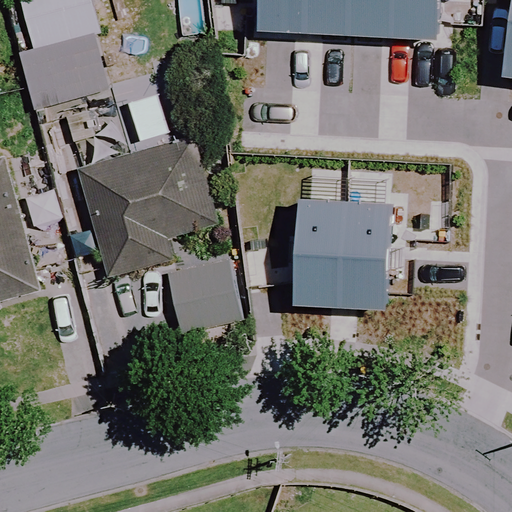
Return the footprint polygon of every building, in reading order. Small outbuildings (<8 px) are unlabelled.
[(98,32),(91,0),(19,0),(31,53),(21,56),(34,110),(103,95),(90,34),(98,32)] [(511,34),(463,31),(455,159),(511,162),(511,34)] [(389,182),(358,54),(246,82),(266,161),(280,157),(292,206),(389,182)] [(215,228),(191,142),(79,172),(108,280),(173,263),(168,241),(215,228)] [(0,296),(46,285),(13,150),(0,153),(0,296)]
